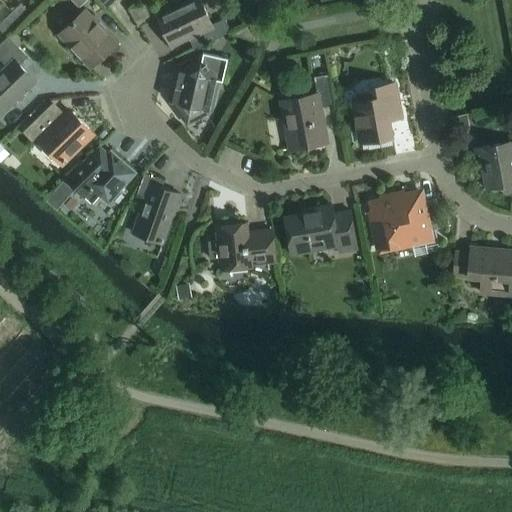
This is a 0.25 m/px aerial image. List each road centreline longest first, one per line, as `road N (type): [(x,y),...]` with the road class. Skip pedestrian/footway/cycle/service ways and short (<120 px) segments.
road 1 (residential): [(157,56),(128,93),(132,114),(199,165),(257,190),(439,160)]
road 2 (residential): [(439,160),(407,0)]
